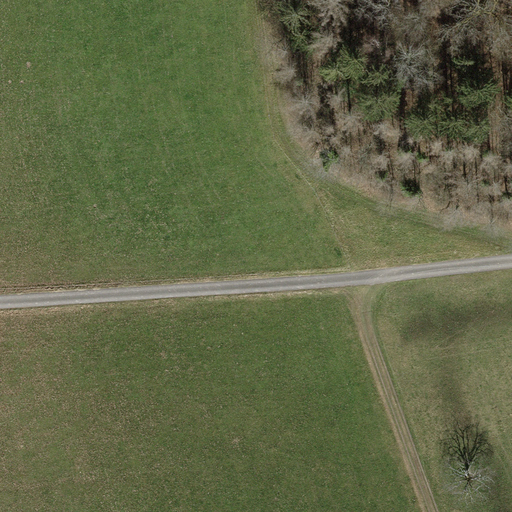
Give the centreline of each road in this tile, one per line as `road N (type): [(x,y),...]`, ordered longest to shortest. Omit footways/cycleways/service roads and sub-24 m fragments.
road 1 (track): [(511,260),(0,300)]
road 2 (track): [(511,239),(304,169),(285,128),(260,0)]
road 3 (track): [(372,271),(359,281),(357,325),(433,511)]
